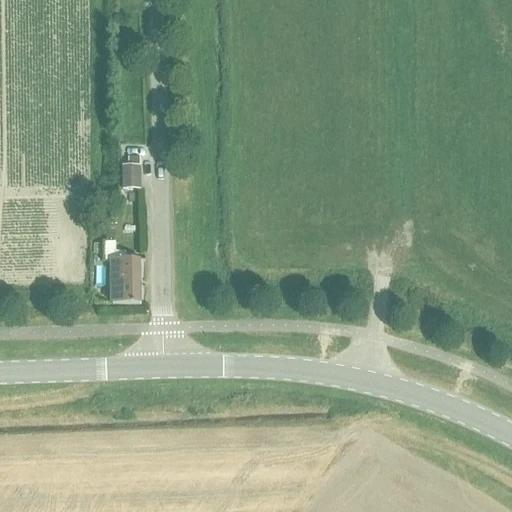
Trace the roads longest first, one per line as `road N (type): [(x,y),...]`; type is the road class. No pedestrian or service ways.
road 1 (unclassified): [(162,367),(154,0)]
road 2 (secondary): [(511,436),(436,402),(364,383),(296,370),(162,367)]
road 3 (secondary): [(0,373),(162,367)]
